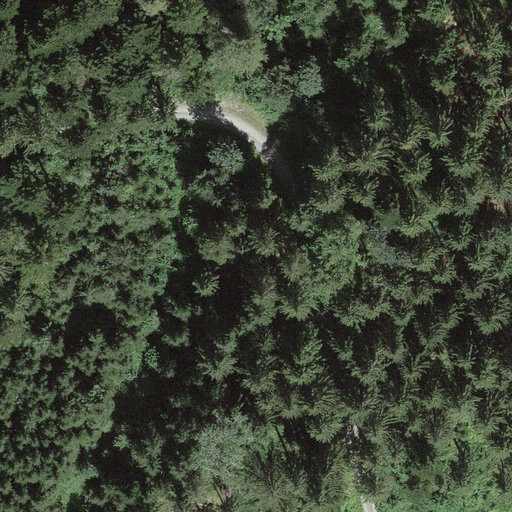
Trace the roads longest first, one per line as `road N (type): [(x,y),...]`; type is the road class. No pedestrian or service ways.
road 1 (track): [(0,137),(189,111),(233,117),(272,149),(297,206),(368,511)]
road 2 (track): [(73,511),(155,329),(211,113),(277,0)]
